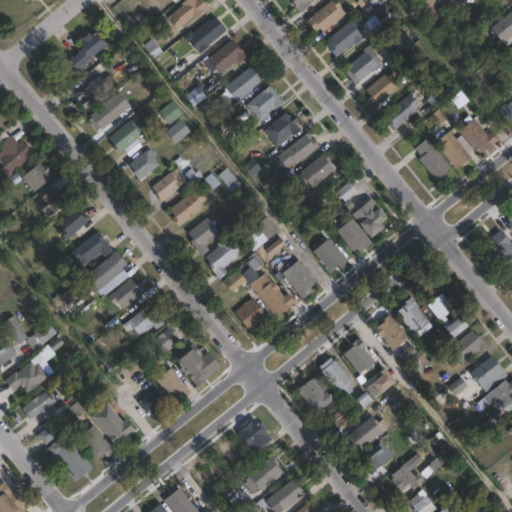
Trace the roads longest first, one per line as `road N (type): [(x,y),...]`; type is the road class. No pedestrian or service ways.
road 1 (residential): [(368,511),(2,70)]
road 2 (residential): [(112,511),(511,186)]
road 3 (residential): [(511,322),(249,0)]
road 4 (residential): [(333,293),(63,511)]
road 5 (residential): [(511,148),(333,293)]
